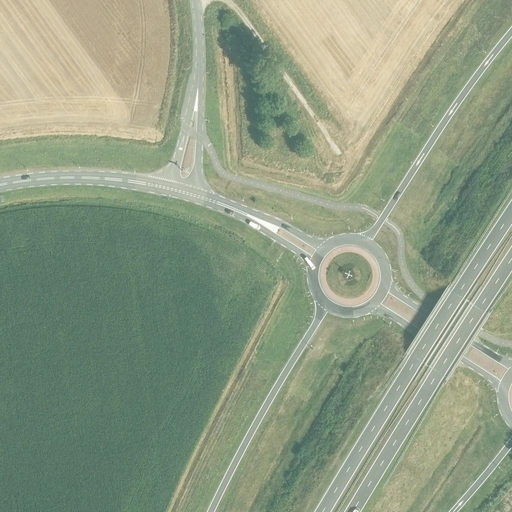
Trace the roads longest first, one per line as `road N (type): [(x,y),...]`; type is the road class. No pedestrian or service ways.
road 1 (trunk): [(511,212),(323,511)]
road 2 (trunk): [(354,511),(511,258)]
road 3 (trunk): [(511,32),(363,241)]
road 4 (trunk): [(326,304),(210,511)]
road 5 (secondary): [(165,188),(71,177),(0,185)]
road 6 (secondary): [(371,303),(503,386)]
road 7 (secondary): [(511,364),(384,283)]
